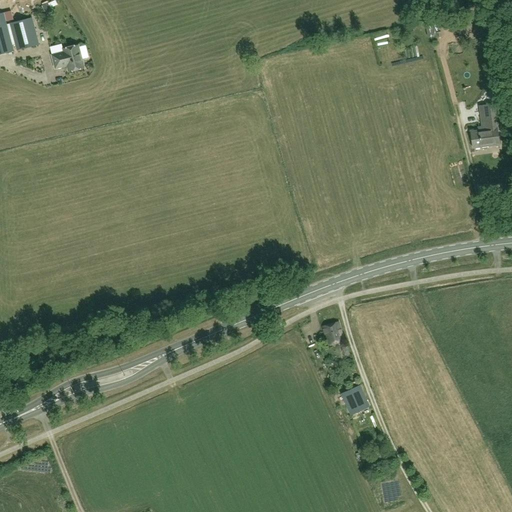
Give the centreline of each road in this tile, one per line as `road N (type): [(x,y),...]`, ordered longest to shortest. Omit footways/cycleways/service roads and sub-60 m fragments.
road 1 (secondary): [(0,421),(333,283)]
road 2 (unclassified): [(432,511),(381,426),(333,283)]
road 3 (secondary): [(333,283),(445,251),(511,244)]
